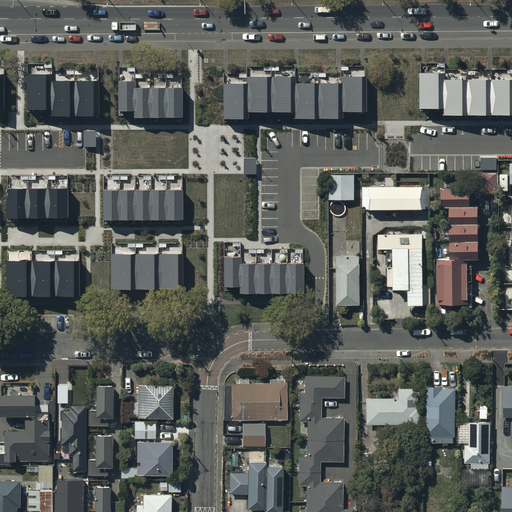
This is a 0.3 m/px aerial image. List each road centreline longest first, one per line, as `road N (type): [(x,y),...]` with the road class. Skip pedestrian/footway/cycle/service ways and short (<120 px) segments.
road 1 (trunk): [(511,16),(0,19)]
road 2 (unclassified): [(511,338),(227,345),(207,375),(204,511)]
road 3 (residential): [(144,342),(0,344)]
